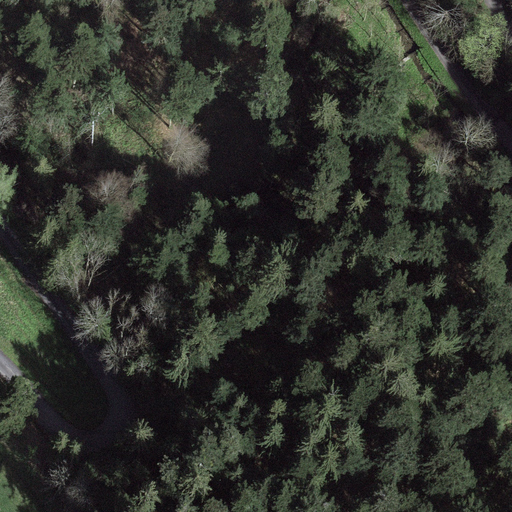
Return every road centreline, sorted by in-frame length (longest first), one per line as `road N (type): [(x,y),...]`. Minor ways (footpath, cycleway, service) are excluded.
road 1 (track): [(0,228),(107,383),(119,421),(90,441),(63,434),(0,361)]
road 2 (track): [(402,0),(457,86),(511,141)]
